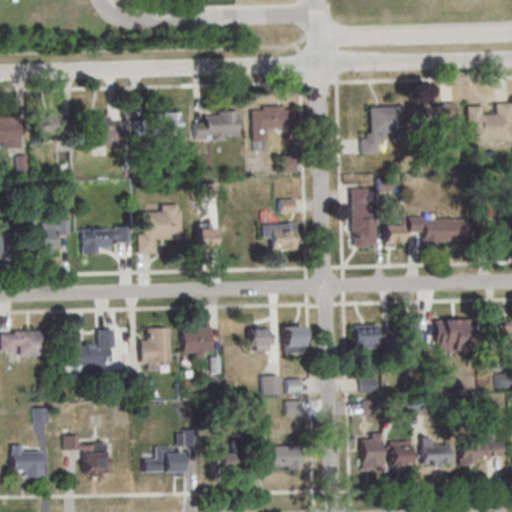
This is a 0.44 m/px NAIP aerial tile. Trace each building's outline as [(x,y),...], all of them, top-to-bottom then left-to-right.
[(414,102),(414,129),(455,129),(455,103),(414,102)] [(465,143),(511,142),(511,102),(492,102),(492,113),(479,113),(479,104),(465,104),(465,143)] [(358,135),(359,153),(378,153),(378,132),(401,132),(400,105),(367,106),(368,135),(358,135)] [(250,142),(265,141),(265,128),(292,127),(292,106),(250,106),(250,142)] [(179,133),(179,111),(150,111),(150,133),(179,133)] [(193,122),(193,137),(236,137),(236,111),(205,111),(205,122),(193,122)] [(108,114),(87,114),(87,145),(121,145),(121,123),(108,123),(108,114)] [(53,115),(31,115),(31,136),(53,136),(53,115)] [(0,146),(18,147),(18,117),(0,116),(0,146)] [(373,246),(373,189),(349,189),(349,246),(373,246)] [(135,232),(135,253),(153,253),(154,239),(175,239),(175,209),(160,208),(160,212),(139,212),(139,233),(135,232)] [(463,217),(407,217),(407,232),(419,232),(419,242),(463,243),(463,217)] [(66,234),(66,220),(55,220),(55,234),(66,234)] [(51,254),(51,221),(39,221),(39,229),(26,229),(26,254),(51,254)] [(227,222),(194,222),(194,245),(227,245),(227,222)] [(270,248),(293,248),(293,222),(259,222),(259,237),(270,237),(270,248)] [(400,223),(382,223),(382,245),(400,245),(400,223)] [(128,243),(128,227),(79,227),(79,253),(98,253),(98,243),(128,243)] [(435,349),(468,349),(468,319),(435,319),(435,349)] [(394,320),(394,352),(416,352),(416,320),(394,320)] [(511,323),(496,323),(496,347),(511,346),(511,323)] [(376,347),(376,324),(352,324),(352,348),(376,347)] [(209,325),(180,326),(180,356),(201,356),(201,352),(209,352),(209,325)] [(302,352),(302,325),(281,325),(281,352),(302,352)] [(167,327),(147,327),(147,338),(138,338),(138,369),(158,368),(158,360),(167,360),(167,327)] [(246,327),(246,350),(271,350),(271,327),(246,327)] [(61,373),(102,373),(102,348),(111,348),(111,329),(92,329),(93,339),(61,340),(61,373)] [(45,330),(0,330),(0,354),(45,355),(45,330)] [(259,393),(277,393),(277,375),(259,375),(259,393)] [(358,391),(372,391),(372,376),(358,376),(358,391)] [(457,441),(457,460),(499,459),(499,431),(472,431),(472,441),(457,441)] [(358,469),(380,469),(380,433),(358,433),(358,469)] [(103,443),(77,443),(77,435),(62,435),(62,451),(81,451),(81,474),(103,474),(103,443)] [(446,464),(446,445),(429,445),(429,437),(419,437),(419,464),(446,464)] [(407,463),(407,440),(387,440),(387,463),(407,463)] [(298,466),(298,444),(251,444),(251,466),(298,466)] [(155,446),(155,468),(179,468),(179,446),(155,446)] [(38,447),(9,448),(9,469),(20,469),(20,477),(39,476),(38,447)] [(205,470),(238,470),(238,452),(205,452),(205,470)]
